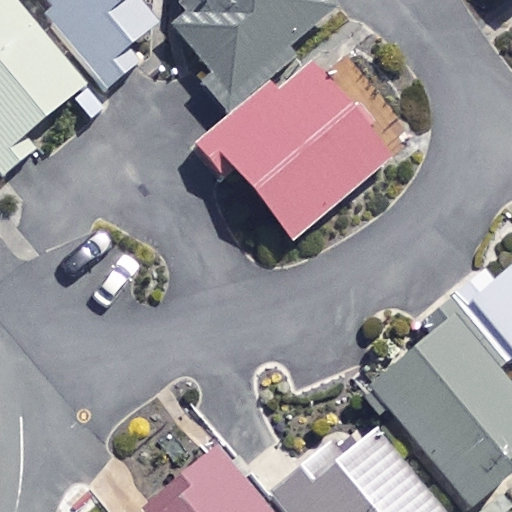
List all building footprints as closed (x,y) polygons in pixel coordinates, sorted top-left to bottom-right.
[(0,0),(0,170),(83,102),(0,0)] [(138,0),(37,0),(101,82),(157,38),(132,5),(138,0)] [(337,19),(320,0),(182,0),(158,21),(235,109),(337,19)] [(511,0),(503,0),(511,10),(511,0)] [(393,164),(314,75),(274,111),(262,98),(204,149),(294,252),(393,164)] [(511,274),(473,306),(511,354),(511,274)] [(511,471),(511,394),(461,329),(377,395),(466,508),(511,471)] [(346,471),(332,455),(276,505),(282,511),(432,511),(374,446),(346,471)] [(256,511),(217,465),(160,511),(256,511)]
